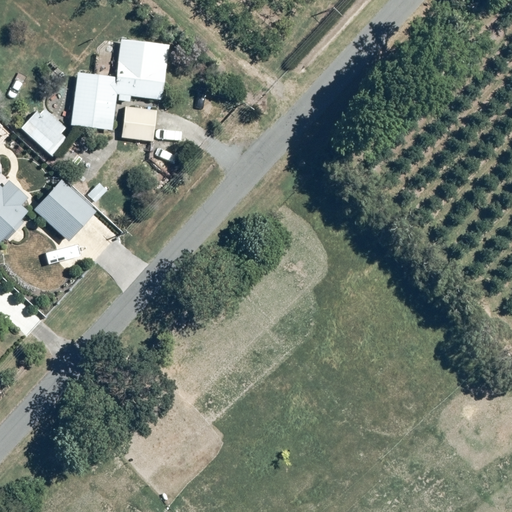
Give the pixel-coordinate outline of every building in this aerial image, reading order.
[(116,76),(77,74),(71,124),(112,130),(117,95),(161,99),(168,46),(123,39),(116,76)] [(155,108),(122,106),(119,138),(152,141),(155,108)] [(43,109),(21,131),(48,158),(70,135),(43,109)] [(0,241),(29,211),(22,205),(28,199),(9,181),(4,186),(0,183),(0,177),(2,174),(0,172),(0,241)] [(91,211),(58,179),(29,208),(62,241),(91,211)]
